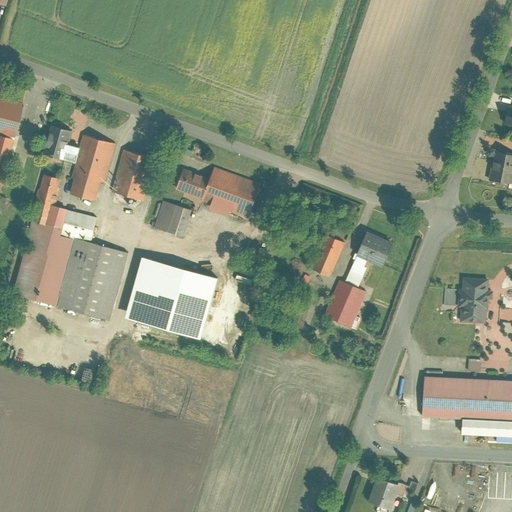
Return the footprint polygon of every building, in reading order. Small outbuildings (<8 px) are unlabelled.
[(22,102),(0,96),(0,134),(12,138),(22,102)] [(51,124),(43,152),(75,161),(80,145),(69,142),(72,130),(51,124)] [(99,180),(106,182),(116,143),(83,134),(72,176),(75,177),(71,192),(95,198),(99,180)] [(0,135),(0,185),(12,139),(0,135)] [(511,152),(492,149),(487,179),(507,182),(511,182),(511,173),(511,152)] [(112,190),(144,198),(155,158),(123,150),(112,190)] [(261,182),(215,166),(211,178),(204,198),(203,200),(248,217),(261,182)] [(176,188),(204,198),(211,178),(184,168),(176,188)] [(43,174),(31,220),(62,228),(67,209),(67,207),(54,204),(61,178),(43,174)] [(154,227),(183,235),(191,208),(162,200),(154,227)] [(62,228),(60,233),(74,237),(90,241),(97,217),(67,209),(62,228)] [(22,296),(55,305),(74,237),(60,233),(62,228),(31,220),(15,278),(26,281),(22,296)] [(392,240),(368,229),(357,253),(382,263),(392,240)] [(311,267),(331,275),(345,241),(326,233),(311,267)] [(55,305),(110,320),(128,252),(90,241),(74,237),(55,305)] [(217,274),(141,253),(124,314),(201,335),(217,274)] [(357,253),(345,281),(358,287),(367,266),(364,265),(367,257),(357,253)] [(489,278),(463,276),(462,288),(458,288),(458,289),(457,305),(457,306),(461,306),(460,320),(486,322),(488,298),(491,298),(492,289),(488,289),(489,278)] [(339,279),(324,314),(357,328),(369,301),(363,298),(366,291),(358,287),(345,281),(339,279)] [(444,304),(457,305),(458,289),(445,288),(444,304)] [(296,324),(308,328),(316,307),(305,303),(296,324)] [(501,320),(511,321),(511,308),(502,307),(501,320)] [(480,359),(467,358),(466,371),(479,372),(480,359)] [(511,379),(421,375),(419,415),(457,416),(511,418),(511,379)] [(511,418),(457,416),(456,431),(511,434),(511,430),(511,418)] [(398,486),(375,477),(366,501),(389,510),(398,486)]
